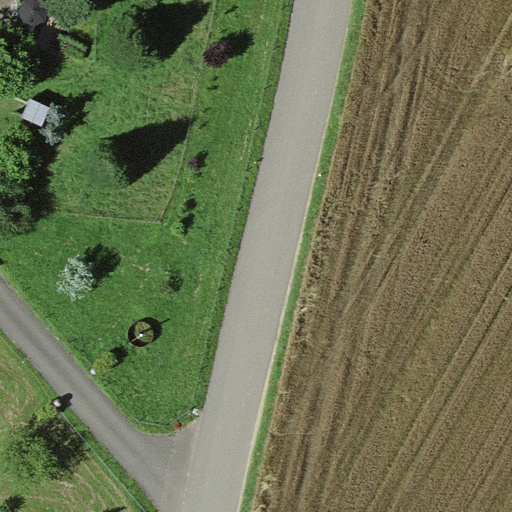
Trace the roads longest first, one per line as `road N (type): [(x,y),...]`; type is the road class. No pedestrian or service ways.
road 1 (tertiary): [(323,0),(213,511)]
road 2 (unknown): [(0,303),(212,511)]
